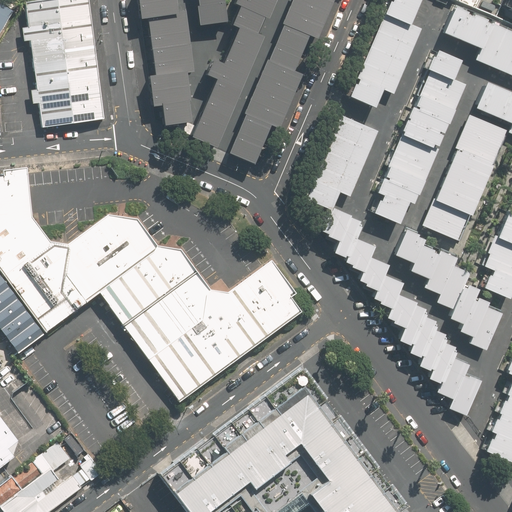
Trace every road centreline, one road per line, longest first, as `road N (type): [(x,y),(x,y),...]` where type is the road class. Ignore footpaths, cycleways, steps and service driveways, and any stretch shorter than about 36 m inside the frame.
road 1 (residential): [(75,511),(343,309)]
road 2 (tertiary): [(343,309),(493,511)]
road 3 (residential): [(356,0),(265,208)]
road 4 (tertiary): [(131,134),(253,193),(265,208)]
road 5 (residential): [(131,134),(111,0)]
road 6 (tertiary): [(0,149),(131,134)]
road 7 (tertiary): [(265,208),(343,309)]
